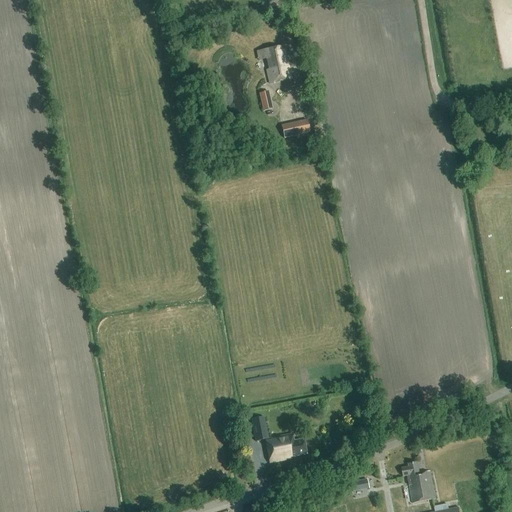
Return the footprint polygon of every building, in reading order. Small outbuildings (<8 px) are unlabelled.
[(281,47),(276,48),(257,52),(258,60),(267,59),(269,69),(267,70),(269,81),(269,84),(273,83),(284,81),(285,85),(286,87),(293,86),(292,83),(289,69),(288,69),(285,51),(282,51),(281,47)] [(272,109),(268,91),(259,93),(263,111),(272,109)] [(284,138),(310,133),(307,120),(281,125),(284,138)] [(271,463),(293,459),(293,457),(307,455),(304,439),(294,441),(293,434),(274,437),(274,438),(272,439),(272,438),(268,438),(264,418),(252,420),(256,442),(267,440),(266,442),(270,461),(271,463)] [(408,477),(413,505),(436,500),(430,472),(428,472),(420,474),(418,463),(409,465),(409,467),(402,469),(404,477),(408,477)]
